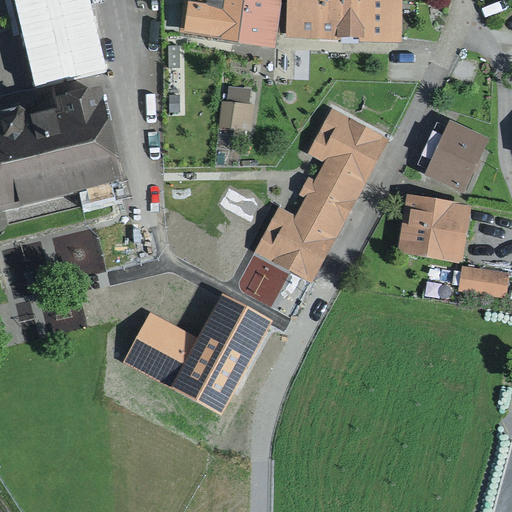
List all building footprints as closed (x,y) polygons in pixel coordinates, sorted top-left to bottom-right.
[(195,0),(190,0),(185,32),(240,40),(247,7),(219,3),(195,0)] [(277,0),(248,0),(247,7),(240,40),(271,43),(277,0)] [(281,6),(280,32),(340,35),(341,0),(319,0),(319,7),(292,6),(281,6)] [(341,0),(340,35),(392,37),(393,1),(374,0),(341,0)] [(0,211),(120,182),(98,94),(59,104),(61,114),(25,123),(22,112),(0,117),(0,211)] [(242,124),(249,125),(252,122),(253,115),(244,113),(245,107),(224,105),(222,125),(242,127),(242,124)] [(291,219),(270,257),(310,279),(384,142),(344,120),(323,159),(329,162),(297,222),(291,219)] [(452,130),(432,173),(461,186),(481,143),(452,130)] [(413,205),(407,247),(457,255),(463,213),(413,205)] [(509,277),(463,270),(459,297),(505,303),(509,277)] [(222,415),(273,320),(222,293),(197,338),(151,313),(124,363),(222,415)] [(291,325),(299,301),(289,297),(281,322),(291,325)]
